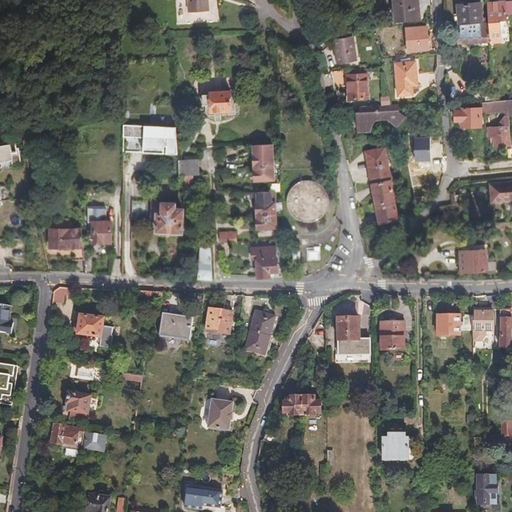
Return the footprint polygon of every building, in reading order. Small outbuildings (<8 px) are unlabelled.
[(183,0),(185,14),(205,12),(204,0),(183,0)] [(393,23),(418,20),(415,0),(394,0),(390,0),(393,23)] [(492,4),(485,4),(487,24),(489,43),(489,46),(508,44),(507,29),(504,29),(504,22),(505,22),(503,3),(498,3),(492,4)] [(467,6),(456,6),(458,26),(466,25),(480,24),(479,5),(467,6)] [(480,24),(466,25),(466,34),(457,35),(457,39),(457,45),(489,43),(487,24),(480,24)] [(423,28),(402,30),(405,53),(429,50),(427,38),(424,39),(423,28)] [(350,39),(332,40),(333,51),(335,64),(352,62),(350,39)] [(413,63),(393,64),(395,97),(408,96),(408,91),(414,90),(413,63)] [(345,72),(328,73),(333,90),(346,88),(345,77),(345,72)] [(364,76),(345,77),(346,88),(347,102),(365,101),(364,76)] [(491,82),(481,82),(482,90),(482,93),(477,94),(477,103),(480,103),(493,102),(491,82)] [(229,94),(208,94),(208,97),(201,98),(201,109),(209,109),(209,114),(219,114),(230,114),(229,94)] [(493,102),(480,103),(480,109),(487,109),(487,112),(506,111),(505,103),(505,102),(493,102)] [(375,121),(386,121),(395,129),(404,120),(398,114),(397,107),(360,107),(359,112),(356,112),(356,121),(355,132),(367,132),(371,125),(375,121)] [(479,109),(458,110),(458,113),(455,113),(456,123),(461,123),(461,129),(471,128),(480,127),(479,109)] [(124,153),(178,154),(176,128),(125,126),(124,153)] [(506,128),(485,130),(486,138),(491,137),(492,148),(497,147),(503,147),(504,159),(510,159),(510,158),(509,146),(507,147),(506,128)] [(270,146),(251,147),(252,159),(252,170),(271,169),(270,146)] [(0,163),(17,160),(15,147),(0,149),(0,163)] [(374,207),(392,203),(382,154),(364,157),(369,181),(374,207)] [(197,162),(176,163),(176,177),(197,176),(197,162)] [(271,169),(252,170),(252,177),(253,183),(271,182),(271,169)] [(197,176),(176,177),(177,188),(192,188),(192,183),(205,183),(205,176),(197,176)] [(295,184),(288,189),(285,196),(284,202),(285,210),(289,216),(295,222),(302,224),(311,224),(318,220),(323,215),(327,207),(327,199),(324,192),(319,186),(311,182),(304,181),(295,184)] [(511,184),(490,186),(491,193),(491,201),(511,199),(511,184)] [(273,194),(252,195),(253,202),(253,204),(255,204),(256,211),(256,217),(273,217),(273,204),(273,194)] [(396,223),(392,203),(374,207),(378,227),(396,223)] [(175,207),(154,207),(154,218),(157,218),(157,235),(164,235),(170,235),(171,238),(178,238),(179,236),(181,236),(181,213),(175,213),(175,207)] [(103,215),(97,215),(97,224),(91,224),(91,245),(92,245),(92,247),(99,247),(99,245),(105,245),(109,245),(109,224),(103,224),(103,215)] [(273,217),(256,217),(256,223),(256,230),(274,230),(273,217)] [(77,229),(46,229),(47,248),(49,248),(50,250),(54,250),(56,248),(63,248),(69,248),(71,261),(80,261),(80,260),(77,229)] [(234,233),(217,234),(217,243),(235,242),(234,233)] [(460,252),(462,272),(476,271),(487,271),(486,249),(468,250),(469,251),(460,252)] [(274,250),(249,251),(249,256),(249,261),(250,261),(250,265),(257,265),(257,271),(258,282),(268,281),(268,276),(277,275),(276,262),(275,263),(274,250)] [(208,251),(199,251),(197,281),(210,281),(208,251)] [(89,259),(80,260),(80,261),(82,274),(91,275),(89,259)] [(61,288),(55,293),(53,304),(66,304),(69,290),(61,288)] [(8,309),(0,307),(0,334),(9,336),(11,325),(6,324),(7,319),(8,309)] [(221,314),(206,312),(203,334),(228,337),(231,316),(221,314)] [(477,312),(471,312),(472,344),(480,344),(484,340),(484,334),(490,334),(490,314),(482,314),(481,312),(477,312)] [(503,312),(497,312),(497,321),(499,320),(499,340),(497,340),(498,348),(504,348),(509,348),(509,341),(511,340),(511,323),(509,324),(509,314),(507,312),(503,312)] [(264,318),(253,315),(242,353),(262,358),(264,351),(272,320),(264,318)] [(176,318),(160,316),(157,338),(187,342),(190,320),(176,318)] [(446,317),(436,316),(436,336),(457,336),(458,317),(446,317)] [(101,321),(78,318),(77,327),(75,336),(97,339),(96,347),(107,349),(110,329),(100,328),(101,321)] [(366,341),(356,341),(356,321),(336,321),(336,339),(336,365),(366,365),(366,341)] [(390,323),(380,323),(380,351),(402,350),(402,323),(390,323)] [(9,380),(11,369),(0,367),(0,398),(7,399),(9,387),(5,386),(6,382),(6,379),(9,380)] [(14,370),(11,369),(9,380),(6,379),(6,382),(5,386),(9,387),(7,399),(0,398),(0,405),(10,407),(14,370)] [(88,393),(70,390),(68,399),(67,407),(68,408),(67,416),(83,419),(84,410),(86,411),(88,393)] [(313,398),(288,398),(288,403),(282,403),(282,414),(288,414),(288,417),(296,417),(313,417),(313,415),(320,415),(320,404),(313,404),(313,398)] [(229,421),(231,406),(209,403),(205,431),(227,434),(229,421)] [(511,431),(511,421),(498,422),(498,439),(497,439),(498,448),(511,447),(511,431)] [(62,457),(77,460),(82,431),(50,426),(49,432),(47,445),(58,446),(58,450),(63,451),(62,457)] [(277,438),(264,432),(260,442),(274,448),(277,438)] [(98,438),(99,435),(87,433),(87,437),(84,436),(82,451),(100,454),(102,439),(98,438)] [(386,441),(381,441),(380,462),(403,463),(408,468),(414,461),(409,452),(409,449),(411,446),(409,441),(405,441),(402,441),(402,437),(386,437),(386,441)] [(493,505),(493,479),(476,479),(476,508),(486,508),(486,505),(490,505),(493,505)] [(223,490),(189,485),(186,506),(203,508),(203,504),(221,507),(221,503),(223,490)] [(111,511),(114,499),(93,495),(90,511),(111,511)] [(118,511),(124,511),(127,497),(121,496),(118,511)]
